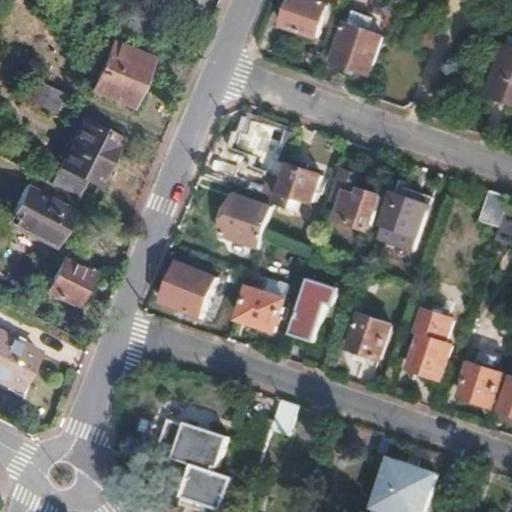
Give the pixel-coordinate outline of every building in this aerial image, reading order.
[(327,6),(309,0),(291,0),(283,27),(317,38),(327,6)] [(337,49),(373,61),(383,34),(367,29),(372,16),(353,9),(348,23),(346,22),(337,49)] [(511,32),(511,33),(507,47),(505,46),(489,94),(511,101),(511,32)] [(154,56),(115,38),(92,85),(131,103),(154,56)] [(54,114),(63,93),(51,87),(31,78),(25,90),(32,93),(28,102),(54,114)] [(20,99),(28,102),(32,93),(25,90),(20,99)] [(291,152),(281,148),(287,132),(249,119),(244,133),(240,132),(235,147),(258,155),(255,165),(273,171),(264,196),(275,199),(291,152)] [(48,183),(75,197),(83,178),(95,185),(119,138),(81,120),(48,183)] [(307,165),(293,159),(279,202),(299,208),(303,197),(319,202),(327,177),(306,170),(307,165)] [(358,173),(340,168),(331,197),(343,201),(337,218),(370,228),(381,194),(363,187),(362,189),(354,186),(358,173)] [(26,185),(7,223),(56,248),(75,210),(26,185)] [(382,230),(418,242),(431,204),(433,197),(403,187),(401,194),(395,192),(382,230)] [(504,214),(510,196),(492,190),(482,220),(500,226),(504,214)] [(259,248),(273,208),(234,195),(220,235),(259,248)] [(511,241),(511,216),(504,214),(500,226),(496,236),(511,241)] [(176,258),(167,281),(160,300),(189,311),(203,317),(218,275),(176,258)] [(92,276),(63,260),(46,292),(76,307),(92,276)] [(291,335),(314,343),(328,301),(335,303),(340,288),(310,277),(291,335)] [(284,299),(289,284),(268,278),(263,291),(284,299)] [(275,330),(285,299),(284,299),(263,291),(250,287),(241,319),(275,330)] [(414,369),(443,378),(454,345),(449,343),(458,317),(425,307),(417,332),(426,335),(414,369)] [(392,324),(362,314),(350,349),(381,358),(392,324)] [(40,351),(0,331),(0,380),(19,390),(40,351)] [(459,392),(492,403),(502,371),(495,369),(501,352),(476,343),(470,361),(463,358),(459,368),(461,369),(459,375),(464,378),(459,392)] [(511,411),(511,380),(503,409),(511,411)] [(292,436),(303,407),(286,402),(275,431),(292,436)] [(275,431),(278,423),(261,418),(246,461),(262,467),(275,431)] [(205,511),(221,511),(234,479),(214,472),(216,467),(219,468),(231,437),(190,422),(188,426),(172,419),(163,442),(180,448),(176,457),(196,465),(181,503),(205,511)] [(423,511),(436,478),(391,463),(377,503),(401,511),(423,511)]
